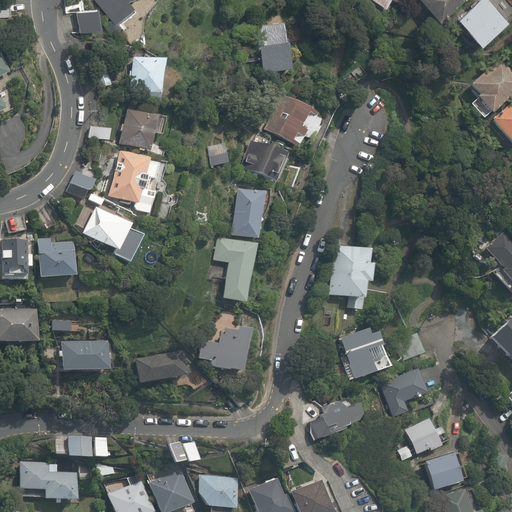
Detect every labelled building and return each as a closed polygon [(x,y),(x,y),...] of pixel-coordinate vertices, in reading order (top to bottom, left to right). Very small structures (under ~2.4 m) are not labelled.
[(94,0),(116,24),(134,8),(127,0),(94,0)] [(360,0),(370,5),(372,2),(388,11),(394,0),(400,3),(400,0),(360,0)] [(420,0),(442,24),(469,0),(420,0)] [(488,0),(480,0),(458,20),(484,48),(510,24),(488,0)] [(94,6),(72,10),(76,29),(98,25),(94,6)] [(278,20),(253,22),(257,74),(288,72),(286,45),(280,45),(278,20)] [(161,60),(129,57),(126,92),(158,95),(161,60)] [(0,59),(0,118),(5,115),(0,105),(0,84),(10,79),(0,59)] [(511,73),(501,61),(473,86),(483,97),(473,106),(486,122),(511,98),(511,73)] [(113,88),(109,66),(95,68),(98,90),(113,88)] [(323,120),(285,97),(265,130),(299,151),(308,138),(311,140),(323,120)] [(511,103),(493,122),(511,141),(511,103)] [(160,118),(125,108),(115,142),(150,151),(160,118)] [(108,131),(90,128),(88,137),(105,141),(108,131)] [(284,154),(247,140),(239,163),(276,177),(284,154)] [(163,165),(120,153),(108,198),(136,206),(134,212),(149,216),(163,165)] [(74,174),(69,185),(89,195),(96,183),(92,181),(95,174),(84,168),(79,177),(74,174)] [(262,191),(236,187),(229,233),(255,237),(262,191)] [(95,200),(79,230),(115,249),(113,254),(127,261),(141,232),(109,216),(112,209),(95,200)] [(51,208),(39,214),(49,232),(61,225),(51,208)] [(21,214),(4,220),(11,239),(28,232),(21,214)] [(511,241),(502,231),(485,246),(504,267),(501,269),(511,279),(511,241)] [(251,243),(215,236),(211,259),(225,262),(218,298),(240,302),(251,243)] [(26,240),(1,240),(2,282),(27,282),(26,240)] [(48,240),(37,241),(41,283),(79,279),(75,245),(49,248),(48,240)] [(374,251),(342,247),(335,296),(367,300),(369,283),(373,284),(375,266),(372,265),(374,251)] [(35,305),(0,306),(0,343),(36,342),(35,305)] [(511,315),(489,338),(509,359),(511,356),(511,315)] [(246,379),(255,337),(242,335),(243,329),(217,324),(214,340),(204,338),(199,364),(213,367),(212,372),(246,379)] [(364,334),(363,328),(337,338),(347,381),(383,367),(372,331),(364,334)] [(109,338),(58,340),(59,369),(110,367),(109,338)] [(181,349),(134,357),(138,382),(185,374),(181,349)] [(421,394),(412,369),(376,383),(389,418),(404,412),(400,401),(421,394)] [(355,405),(346,399),(324,408),(327,417),(315,423),(321,440),(351,430),(360,419),(359,411),(355,405)] [(439,441),(428,416),(400,428),(412,453),(439,441)] [(116,477),(108,439),(58,436),(56,460),(72,461),(72,464),(99,465),(101,480),(116,477)] [(182,441),(167,444),(173,467),(198,461),(194,443),(183,446),(182,441)] [(458,479),(450,451),(420,461),(428,488),(458,479)] [(45,461),(16,461),(16,498),(75,498),(75,474),(58,474),(58,468),(45,468),(45,461)] [(313,474),(301,467),(282,477),(289,490),(314,477),(313,474)] [(164,511),(190,502),(178,469),(146,481),(157,511),(164,511)] [(238,478),(198,475),(198,496),(203,504),(237,508),(238,478)] [(150,511),(138,477),(103,483),(114,511),(150,511)] [(282,495),(275,477),(246,489),(255,511),(290,511),(292,511),(285,493),(282,495)] [(331,511),(333,511),(320,478),(289,490),(297,511),(331,511)] [(467,511),(461,487),(435,494),(440,511),(476,511),(475,509),(467,511)]
